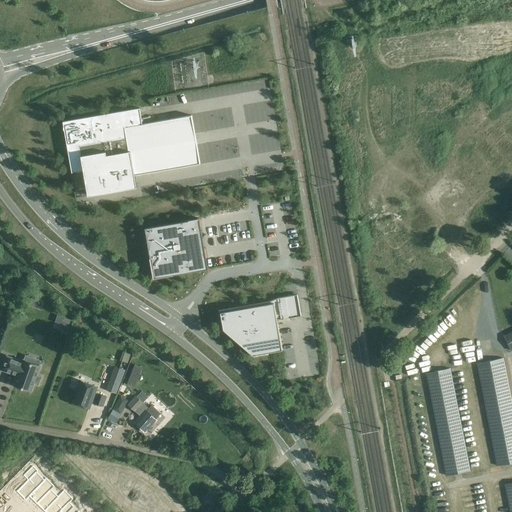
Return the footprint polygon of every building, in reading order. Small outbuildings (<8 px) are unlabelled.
[(123,111),(63,122),(72,173),(84,171),(88,196),(113,191),(137,187),(135,175),(138,175),(200,164),(197,145),(195,134),(191,115),(142,124),(141,117),(140,108),(123,111)] [(511,127),(463,166),(481,190),(470,199),(477,208),(511,180),(511,127)] [(421,151),(394,177),(404,187),(399,193),(409,203),(437,176),(431,171),(428,167),(432,162),(421,151)] [(438,225),(446,225),(446,207),(438,207),(438,225)] [(207,258),(205,248),(204,248),(202,238),(199,220),(199,218),(145,228),(154,278),(184,273),(184,272),(207,268),(206,258),(207,258)] [(291,236),(299,232),(293,222),(286,226),(291,236)] [(282,350),(277,319),(282,319),(301,316),(297,295),(278,298),(269,302),(218,311),(221,328),(223,327),(224,329),(253,355),(255,355),(255,357),(268,355),(268,352),(282,350)] [(28,305),(39,309),(42,301),(31,297),(28,305)] [(68,327),(71,320),(57,315),(55,322),(68,327)] [(23,360),(23,362),(7,356),(2,370),(18,376),(14,385),(31,391),(33,383),(38,385),(41,376),(37,375),(40,366),(23,360)] [(511,399),(504,358),(476,363),(496,467),(511,463),(511,399)] [(106,390),(117,394),(125,370),(114,367),(106,390)] [(450,368),(425,373),(446,476),(470,471),(450,368)] [(78,391),(73,403),(88,408),(91,402),(92,403),(95,404),(103,407),(107,397),(98,394),(96,393),(94,392),(96,387),(80,381),(77,390),(78,391)] [(121,396),(113,409),(121,414),(128,401),(121,396)] [(161,414),(152,405),(149,408),(136,397),(128,405),(140,416),(134,423),(145,433),(156,420),(156,419),(161,414)] [(112,465),(113,456),(95,456),(94,464),(112,465)] [(46,472),(50,466),(42,460),(38,467),(46,472)] [(16,492),(25,501),(42,483),(34,475),(37,472),(32,467),(23,476),(27,481),(16,492)] [(42,483),(25,501),(29,497),(36,504),(50,490),(42,483)] [(81,484),(78,489),(85,493),(88,489),(81,484)] [(44,511),(60,495),(57,497),(50,490),(36,504),(44,511)] [(60,495),(44,511),(43,511),(69,511),(73,508),(60,495)]
